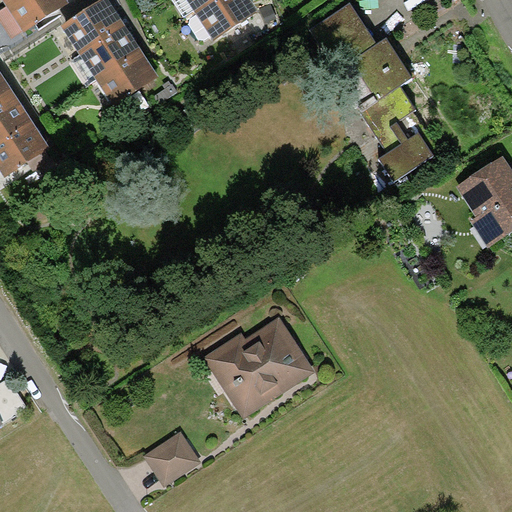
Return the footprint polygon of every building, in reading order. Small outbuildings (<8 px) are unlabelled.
[(17,0),(6,8),(22,32),(23,34),(69,5),(65,0),(17,0)] [(103,0),(61,28),(80,57),(126,28),(117,14),(107,0),(103,0)] [(186,0),(196,16),(220,0),(186,0)] [(220,0),(196,16),(214,43),(260,13),(251,0),(220,0)] [(352,64),(378,47),(350,5),(311,31),(339,73),(352,64)] [(22,32),(6,8),(0,11),(0,20),(12,39),(22,32)] [(134,40),(126,28),(80,57),(96,82),(141,52),(134,40)] [(396,55),(386,41),(378,47),(352,64),(375,98),(357,109),(387,155),(378,161),(394,184),(433,159),(417,136),(408,142),(396,124),(416,111),(400,88),(412,80),(396,55)] [(149,64),(141,52),(96,82),(113,108),(159,79),(149,64)] [(0,107),(16,97),(7,84),(0,72),(0,107)] [(0,107),(0,144),(33,123),(24,110),(16,97),(0,107)] [(0,144),(0,172),(4,180),(50,150),(42,137),(33,123),(0,144)] [(511,171),(503,158),(456,188),(476,219),(470,223),(487,249),(511,233),(511,171)] [(246,340),(242,334),(203,359),(243,419),(288,390),(314,373),(278,319),(246,340)] [(9,378),(0,384),(0,420),(2,424),(28,407),(9,378)] [(202,463),(181,433),(144,458),(164,488),(202,463)]
